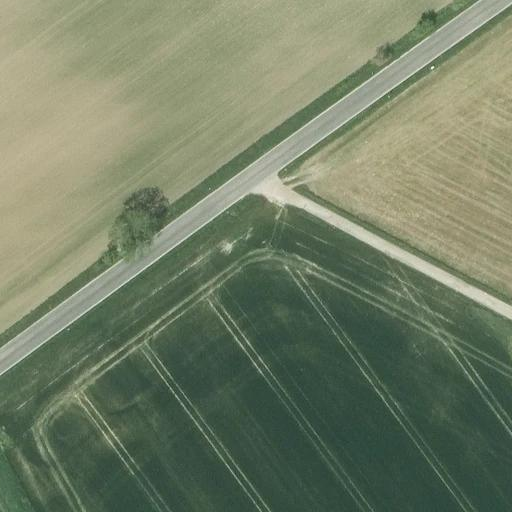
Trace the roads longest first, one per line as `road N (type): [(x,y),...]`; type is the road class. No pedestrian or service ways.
road 1 (tertiary): [(0,365),(502,0)]
road 2 (track): [(511,315),(254,177)]
